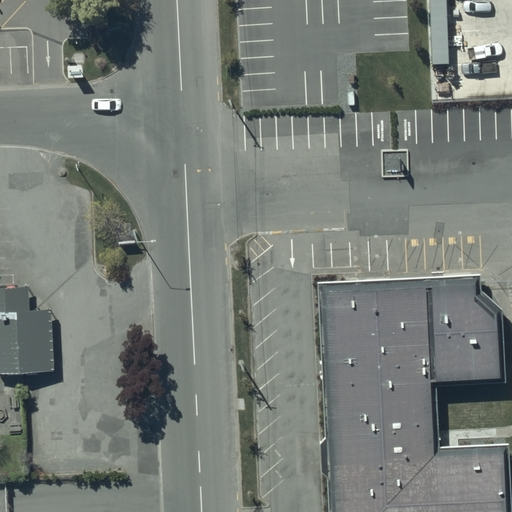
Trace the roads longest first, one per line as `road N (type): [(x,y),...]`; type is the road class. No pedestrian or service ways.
road 1 (tertiary): [(185,105),(205,511)]
road 2 (unknown): [(190,202),(386,200),(511,34)]
road 3 (unclassified): [(185,105),(0,112)]
road 4 (unknown): [(386,200),(511,199)]
